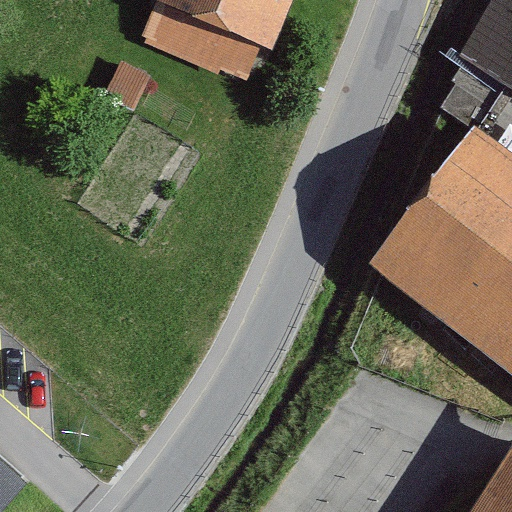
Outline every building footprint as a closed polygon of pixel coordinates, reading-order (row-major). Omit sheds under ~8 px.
[(147,0),(133,38),(258,85),(290,0),(147,0)] [(511,74),(511,9),(491,0),(478,0),(456,48),(511,74)] [(511,0),(491,0),(511,9),(511,0)] [(153,68),(129,53),(113,80),(136,95),(153,68)] [(136,117),(119,146),(132,153),(118,177),(146,193),(176,140),(136,117)] [(511,159),(469,126),(362,262),(511,379),(511,159)] [(511,511),(511,462),(480,511),(511,511)] [(0,511),(23,511),(34,500),(0,470),(0,511)]
